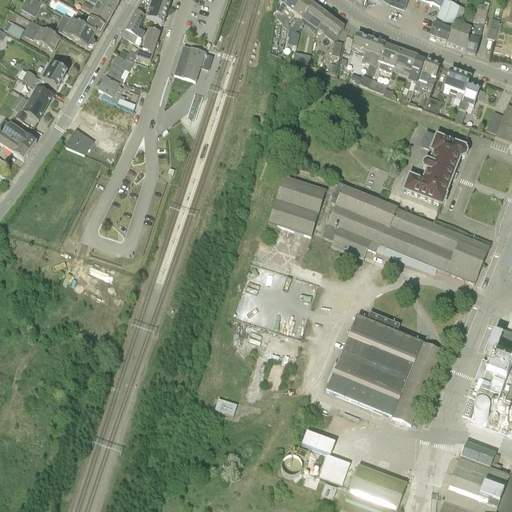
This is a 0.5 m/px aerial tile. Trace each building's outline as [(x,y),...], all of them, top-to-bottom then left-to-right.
[(26,0),(24,4),(20,11),(22,11),(31,17),(32,17),(36,11),(39,5),(31,0),(26,0)] [(86,0),(86,1),(92,4),(113,16),(118,6),(108,0),(86,0)] [(146,0),(143,0),(136,14),(145,19),(147,19),(146,22),(162,27),(169,7),(153,2),(152,2),(146,0)] [(284,9),(290,0),(279,0),(278,5),(282,7),(277,15),(278,16),(277,18),(276,20),(281,24),(286,18),(282,15),(285,10),(284,9)] [(288,25),(294,17),(292,15),(305,0),(304,0),(290,0),(284,9),(285,10),(282,15),(286,18),(281,24),(283,26),(283,28),(286,31),(289,26),(288,25)] [(313,6),(305,0),(292,15),(294,17),(298,20),(290,30),(289,29),(287,39),(298,41),(299,36),(295,33),(303,23),(301,22),(313,6)] [(410,1),(439,11),(443,0),(382,0),(391,6),(404,12),(410,1)] [(443,0),(439,11),(428,40),(454,50),(462,27),(467,11),(460,9),(454,7),(457,0),(443,0)] [(83,6),(80,11),(107,26),(113,16),(92,4),(91,5),(87,2),(84,6),(83,6)] [(476,14),(475,14),(465,54),(475,57),(479,43),(480,43),(482,33),(489,5),(484,3),(482,12),(478,11),(476,14)] [(329,18),(313,6),(301,22),(303,23),(317,33),(318,32),(329,18)] [(454,50),(465,54),(475,14),(474,14),(474,16),(467,14),(468,12),(467,11),(462,27),(454,50)] [(78,13),(72,23),(97,37),(100,39),(106,28),(78,13)] [(123,39),(121,44),(126,47),(128,42),(134,45),(139,48),(142,43),(141,42),(145,35),(138,31),(145,19),(136,14),(123,39)] [(329,18),(318,32),(333,43),(344,30),(329,18)] [(61,25),(67,29),(63,36),(64,37),(65,36),(66,37),(68,39),(70,40),(72,40),(72,41),(75,42),(76,43),(76,42),(79,44),(79,45),(80,45),(87,49),(88,48),(92,48),(94,45),(93,43),(97,37),(72,23),(64,19),(61,25)] [(486,40),(494,42),(499,23),(492,21),(486,40)] [(12,25),(7,33),(8,34),(17,39),(18,40),(19,40),(24,31),(12,25)] [(32,25),(24,38),(52,53),(60,40),(32,25)] [(137,56),(136,57),(140,59),(150,63),(153,56),(161,30),(150,26),(147,36),(145,44),(142,52),(139,50),(137,56)] [(368,91),(371,82),(376,69),(378,64),(384,46),(356,36),(352,50),(354,50),(353,53),(358,54),(357,57),(363,59),(361,64),(369,67),(364,80),(361,78),(358,87),(368,91)] [(339,59),(342,45),(336,44),(335,46),(334,46),(331,57),(339,59)] [(400,52),(384,46),(378,64),(381,65),(379,71),(392,75),(395,68),(400,52)] [(183,49),(174,77),(175,78),(175,77),(180,79),(181,80),(181,79),(193,83),(194,83),(194,84),(195,84),(195,83),(200,69),(208,72),(212,59),(204,57),(205,56),(191,51),(190,52),(183,49)] [(395,68),(411,74),(416,59),(417,59),(417,58),(400,52),(395,68)] [(129,54),(126,62),(133,65),(132,65),(136,57),(129,54)] [(114,65),(106,81),(119,88),(122,83),(124,84),(129,74),(133,65),(126,62),(117,57),(113,65),(114,65)] [(411,84),(416,86),(418,82),(425,62),(417,59),(416,59),(411,74),(407,83),(404,90),(408,91),(411,84)] [(414,92),(419,94),(421,89),(431,92),(440,68),(425,63),(419,82),(418,82),(416,86),(414,92)] [(27,74),(22,82),(29,87),(30,86),(31,87),(36,90),(41,92),(45,85),(57,91),(67,74),(51,65),(43,80),(40,78),(39,81),(27,74)] [(450,72),(444,88),(450,91),(449,93),(456,96),(457,93),(465,96),(468,87),(470,80),(450,72)] [(361,79),(351,76),(349,83),(358,87),(361,79)] [(105,81),(99,93),(103,95),(101,100),(111,104),(133,114),(135,107),(124,103),(125,99),(121,98),(124,91),(123,91),(119,88),(106,81),(105,81)] [(371,82),(368,91),(383,97),(385,91),(386,87),(371,82)] [(467,107),(473,109),(479,92),(468,87),(465,96),(454,124),(461,126),(464,117),(465,116),(465,114),(464,114),(467,107)] [(30,101),(29,101),(43,109),(45,106),(47,108),(53,99),(53,98),(41,92),(36,90),(33,95),(30,101)] [(385,91),(383,97),(391,100),(393,94),(385,91)] [(17,105),(22,109),(27,103),(22,99),(17,105)] [(442,104),(428,99),(423,112),(436,117),(442,104)] [(20,112),(15,119),(23,124),(27,116),(39,123),(44,113),(42,112),(43,109),(29,101),(23,113),(20,112)] [(496,137),(495,139),(511,145),(511,109),(507,107),(502,120),(495,117),(488,134),(496,137)] [(2,135),(2,136),(11,143),(12,142),(30,154),(36,144),(10,125),(2,135)] [(64,148),(64,149),(85,158),(93,144),(75,132),(74,135),(64,148)] [(419,149),(429,153),(429,154),(432,155),(429,163),(427,163),(423,164),(421,168),(423,172),(425,173),(422,181),(408,176),(401,194),(443,209),(461,160),(463,160),(465,159),(467,157),(467,155),(468,153),(467,152),(466,149),(466,148),(435,136),(435,137),(425,134),(419,149)] [(2,136),(0,138),(0,146),(23,162),(30,154),(12,142),(11,143),(2,136)] [(363,190),(381,196),(390,173),(372,166),(363,190)] [(326,192),(283,179),(268,226),(276,228),(311,239),(326,192)] [(330,205),(335,207),(322,239),(333,243),(330,250),(363,263),(367,252),(375,255),(376,254),(434,278),(437,271),(474,287),(490,248),(338,185),(330,205)] [(369,314),(366,322),(357,318),(326,393),(410,428),(442,353),(396,334),(399,327),(369,314)] [(482,390),(476,406),(511,418),(511,318),(504,338),(502,337),(493,334),(487,350),(496,353),(491,367),(482,364),(474,387),(482,390)] [(267,388),(279,390),(285,365),(273,363),(267,388)] [(234,418),(237,407),(218,401),(215,412),(234,418)] [(335,445),(306,434),(301,447),(330,458),(335,445)] [(499,457),(466,445),(440,511),(511,511),(511,470),(509,477),(499,474),(501,468),(496,466),(499,457)] [(299,475),(299,462),(283,462),(283,475),(299,475)] [(358,467),(341,511),(396,511),(407,485),(358,467)] [(332,502),(336,491),(325,486),(321,498),(332,502)]
